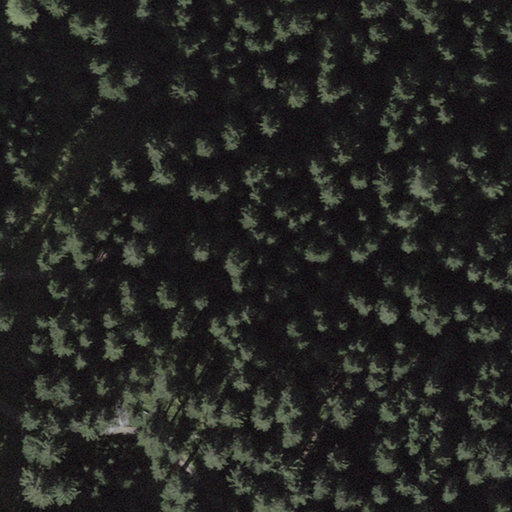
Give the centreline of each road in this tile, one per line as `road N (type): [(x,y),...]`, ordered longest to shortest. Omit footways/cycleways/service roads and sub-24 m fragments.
road 1 (track): [(511,280),(425,249),(262,263),(141,253),(0,279)]
road 2 (track): [(0,403),(33,420),(171,442),(226,511)]
